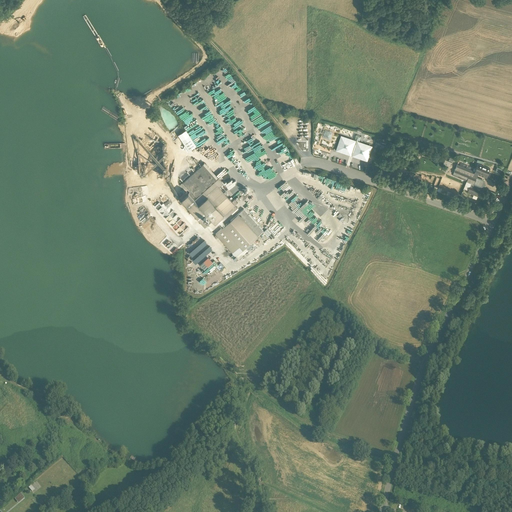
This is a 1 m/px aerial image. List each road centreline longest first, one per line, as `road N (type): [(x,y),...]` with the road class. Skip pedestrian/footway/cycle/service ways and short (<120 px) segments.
road 1 (unclassified): [(511,187),(429,358),(387,511)]
road 2 (track): [(399,459),(353,447),(301,419),(210,347),(190,312)]
road 3 (track): [(310,165),(172,0)]
road 4 (track): [(312,0),(313,164)]
road 5 (track): [(110,453),(9,381),(0,364)]
